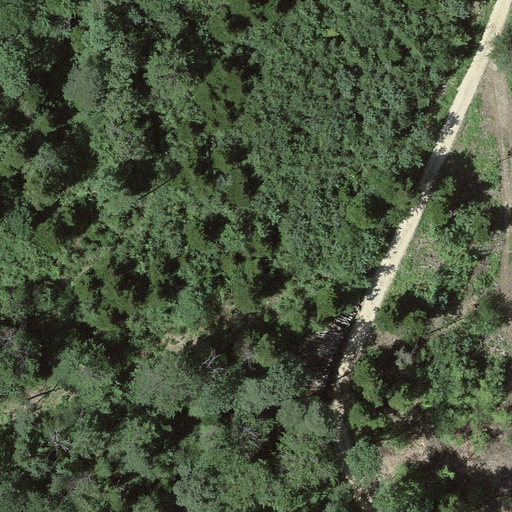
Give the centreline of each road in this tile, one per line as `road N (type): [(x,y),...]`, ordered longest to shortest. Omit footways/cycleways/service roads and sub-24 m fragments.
road 1 (track): [(507,0),(346,378),(340,431),(369,511)]
road 2 (track): [(495,30),(511,318)]
